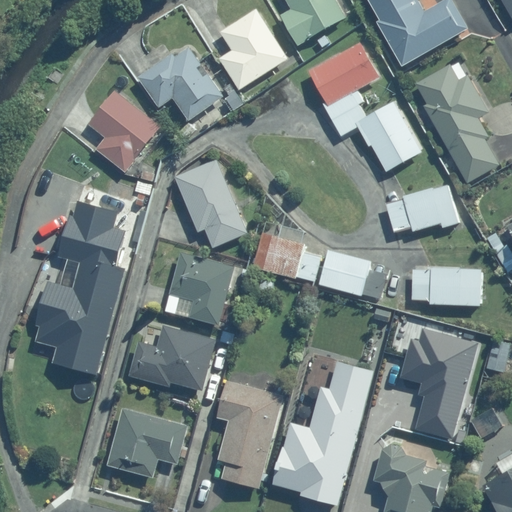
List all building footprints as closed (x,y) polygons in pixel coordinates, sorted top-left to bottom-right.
[(338,0),(286,0),(292,9),(282,15),(299,45),(311,39),(310,38),(348,18),(338,0)] [(369,0),(382,20),(379,22),(403,66),(470,28),(453,0),(445,0),(425,11),(419,0),(369,0)] [(511,0),(502,0),(511,16),(511,0)] [(290,58),(257,8),(222,31),(233,50),(220,58),(240,91),(290,58)] [(330,43),(325,35),(318,40),(323,48),(330,43)] [(360,43),(310,71),(325,102),(324,103),(334,119),(359,104),(364,101),(358,89),(381,77),(360,43)] [(174,53),(139,77),(160,107),(174,98),(189,120),(224,96),(209,74),(205,77),(198,67),(202,64),(190,46),(176,56),(174,53)] [(460,80),(451,64),(417,82),(429,103),(425,105),(468,182),(500,164),(486,140),(490,137),(480,118),(490,112),(469,75),(460,80)] [(114,90),(88,124),(106,137),(97,149),(127,172),(137,159),(135,158),(161,126),(114,90)] [(244,104),(235,90),(229,94),(231,97),(228,99),(234,110),(244,104)] [(359,104),(334,119),(343,134),(359,127),(386,172),(425,151),(396,99),(365,116),(359,104)] [(197,129),(189,123),(180,132),(188,139),(197,129)] [(249,233),(218,159),(176,177),(199,232),(206,229),(214,248),(249,233)] [(153,181),(155,174),(141,171),(140,177),(153,181)] [(405,199),(387,203),(395,233),(412,228),(413,231),(443,223),(443,226),(461,223),(450,186),(436,189),(435,188),(404,196),(405,199)] [(150,198),(139,195),(135,210),(146,213),(150,198)] [(56,363),(97,374),(98,375),(127,269),(118,266),(118,263),(127,231),(115,227),(119,211),(78,201),(74,217),(70,215),(59,257),(80,262),(73,289),(48,282),(35,325),(41,326),(37,342),(61,348),(56,363)] [(315,282),(323,257),(305,251),(307,244),(264,233),(255,267),(297,279),(298,276),(315,282)] [(499,233),(490,238),(508,272),(511,270),(511,252),(508,245),(505,246),(499,233)] [(254,243),(246,240),(244,249),(252,251),(254,243)] [(382,301),(388,275),(369,270),(371,261),(329,250),(320,285),(363,296),(363,294),(382,301)] [(236,267),(182,252),(167,311),(220,326),(236,267)] [(482,269),(433,268),(433,270),(413,268),(413,299),(430,300),(430,304),(482,305),(482,269)] [(250,278),(251,271),(244,269),(242,276),(250,278)] [(274,282),(262,280),(260,290),(272,293),(274,282)] [(427,330),(394,323),(385,366),(418,373),(427,330)] [(218,340),(164,325),(159,346),(139,341),(129,376),(171,386),(172,383),(204,391),(218,340)] [(362,327),(353,325),(349,337),(358,340),(362,327)] [(235,334),(223,330),(221,341),(232,344),(235,334)] [(511,344),(511,343),(495,339),(488,368),(505,372),(511,344)] [(346,367),(334,364),(327,395),(357,402),(367,362),(349,357),(346,367)] [(228,462),(223,479),(261,488),(285,396),(228,380),(218,418),(230,421),(220,460),(228,462)] [(188,426),(124,408),(108,465),(154,478),(159,459),(179,464),(188,426)] [(497,408),(472,418),(480,438),(506,428),(497,408)] [(338,509),(354,447),(328,440),(329,434),(302,427),(287,485),(305,489),(303,496),(315,499),(314,503),(338,509)] [(405,453),(383,447),(374,479),(384,482),(382,491),(390,493),(384,511),(430,511),(434,502),(446,505),(455,473),(430,466),(432,461),(405,453)] [(511,511),(511,469),(484,484),(500,511),(511,511)]
